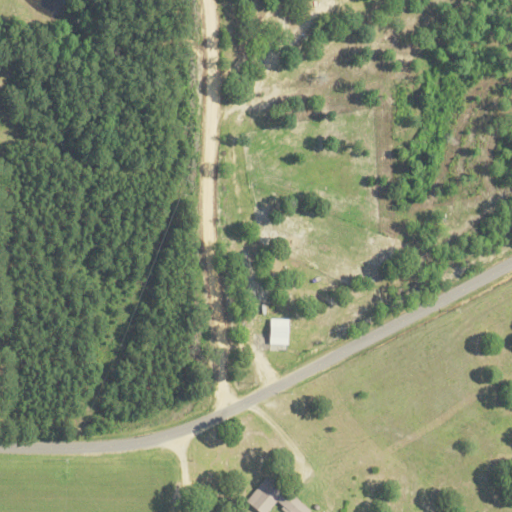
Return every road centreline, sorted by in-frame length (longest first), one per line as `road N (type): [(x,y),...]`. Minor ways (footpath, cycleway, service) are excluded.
road 1 (residential): [(0,446),(88,446),(176,431),(511,260)]
road 2 (residential): [(227,411),(205,210),(207,0)]
